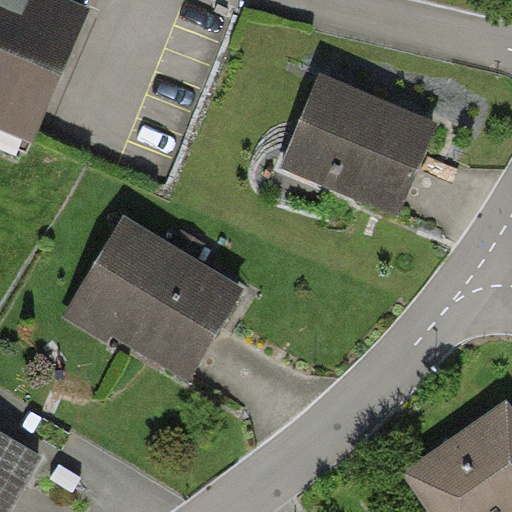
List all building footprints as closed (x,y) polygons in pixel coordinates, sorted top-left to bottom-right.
[(89,16),(48,0),(0,0),(0,125),(36,141),(89,16)] [(445,132),(323,86),(296,157),(417,203),(445,132)] [(255,297),(129,228),(83,310),(209,379),(255,297)] [(511,511),(511,415),(508,409),(411,476),(435,511),(511,511)] [(21,511),(54,457),(0,425),(0,511),(21,511)]
